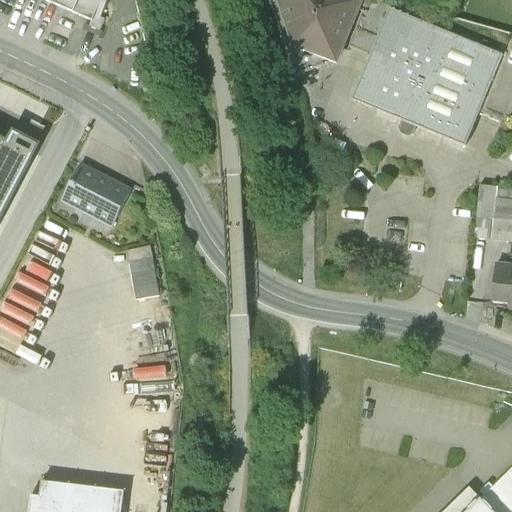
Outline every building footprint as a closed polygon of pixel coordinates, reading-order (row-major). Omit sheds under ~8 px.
[(45,0),(44,2),(91,23),(89,27),(100,32),(105,21),(100,19),(108,0),(45,0)] [(358,0),(275,0),(300,53),(338,68),(367,6),(358,0)] [(391,12),(352,104),(467,151),(505,59),(391,12)] [(0,202),(14,175),(29,147),(0,131),(0,202)] [(42,153),(29,147),(14,175),(27,182),(42,153)] [(81,165),(61,204),(76,211),(78,206),(114,225),(132,192),(81,165)] [(492,241),(497,200),(498,190),(480,188),(475,239),(492,241)] [(511,201),(497,200),(492,241),(511,243),(511,201)] [(511,267),(497,266),(493,302),(511,303),(511,267)] [(511,511),(511,471),(470,511),(511,511)] [(123,511),(125,495),(43,486),(42,500),(32,499),(30,511),(123,511)]
